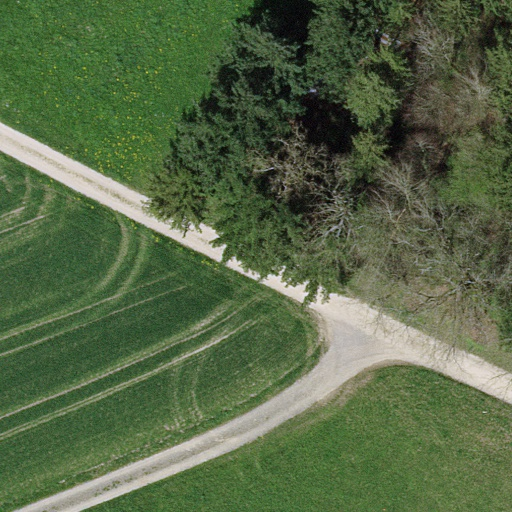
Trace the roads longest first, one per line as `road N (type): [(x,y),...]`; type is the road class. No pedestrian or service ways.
road 1 (track): [(0,137),(372,339)]
road 2 (track): [(372,339),(306,415),(153,511)]
road 3 (track): [(372,339),(511,413)]
